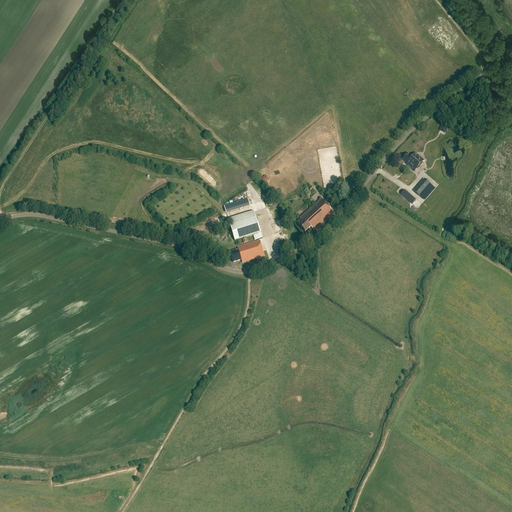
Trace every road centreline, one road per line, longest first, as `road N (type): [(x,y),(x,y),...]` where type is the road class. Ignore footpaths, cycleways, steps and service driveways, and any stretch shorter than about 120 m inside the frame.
road 1 (unclassified): [(248,271),(317,237),(410,130),(511,53)]
road 2 (unknown): [(248,271),(242,325),(122,511)]
road 3 (unclassified): [(248,271),(224,270),(145,238),(34,215),(2,218)]
road 4 (track): [(121,0),(0,199)]
